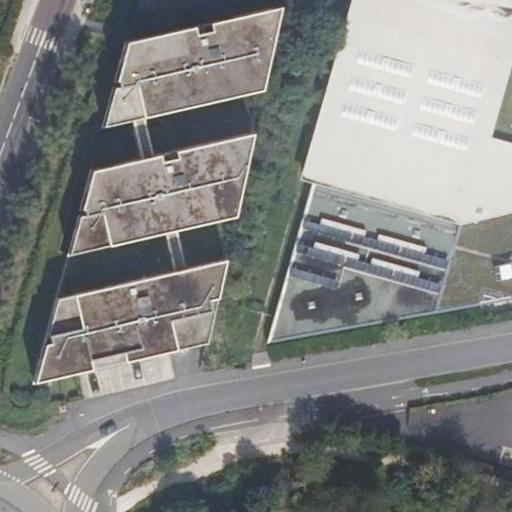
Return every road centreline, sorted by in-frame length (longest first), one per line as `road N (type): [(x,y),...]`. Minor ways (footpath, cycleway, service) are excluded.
road 1 (residential): [(148,415),(511,346)]
road 2 (residential): [(148,415),(107,421),(0,475)]
road 3 (residential): [(72,511),(90,472),(148,415)]
